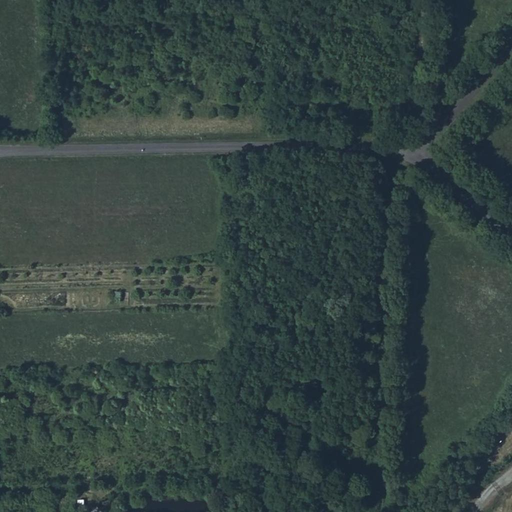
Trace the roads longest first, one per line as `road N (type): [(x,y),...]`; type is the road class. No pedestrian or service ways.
road 1 (unclassified): [(407,157),(289,146),(0,152)]
road 2 (unclassified): [(407,157),(511,50)]
road 3 (unclassified): [(511,236),(407,157)]
